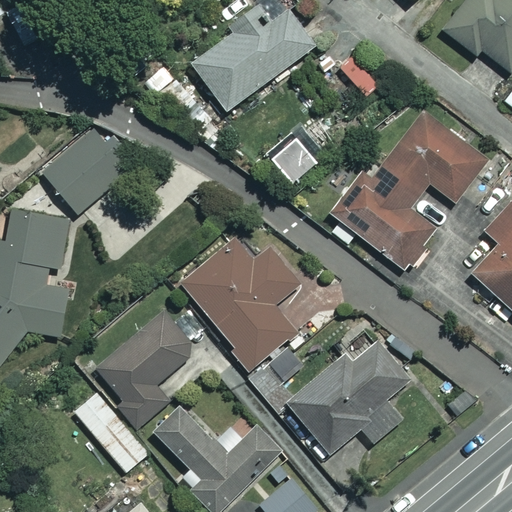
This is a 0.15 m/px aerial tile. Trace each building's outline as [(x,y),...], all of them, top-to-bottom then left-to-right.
[(511,67),(511,0),(461,0),(439,28),(471,55),(476,49),(507,74),(511,67)] [(313,46),(285,9),(260,28),(252,17),(187,65),(222,113),(313,46)] [(210,121),(162,66),(144,82),(192,137),(210,121)] [(485,166),(422,115),(368,181),(361,175),(329,214),(400,272),(432,232),(406,211),(427,186),(452,206),(485,166)] [(134,167),(100,124),(39,171),(73,215),(134,167)] [(511,201),(509,199),(481,232),(495,245),(468,277),(511,314),(511,201)] [(76,222),(18,210),(11,244),(0,242),(0,371),(1,372),(32,332),(64,339),(74,292),(50,288),(54,269),(66,271),(76,222)] [(302,267),(274,233),(249,255),(236,240),(181,287),(250,369),(294,332),(271,304),(294,285),(288,278),(302,267)] [(162,312),(94,366),(120,399),(110,407),(129,431),(165,402),(152,385),(194,352),(162,312)] [(405,379),(371,341),(348,363),(340,354),(283,406),(328,456),(358,429),(371,443),(400,417),(384,399),(405,379)] [(144,457),(95,394),(73,410),(122,473),(144,457)] [(223,455),(181,408),(153,433),(197,481),(186,491),(206,511),(215,511),(278,455),(253,427),(223,455)] [(312,511),(314,511),(289,480),(257,506),(261,511),(312,511)]
